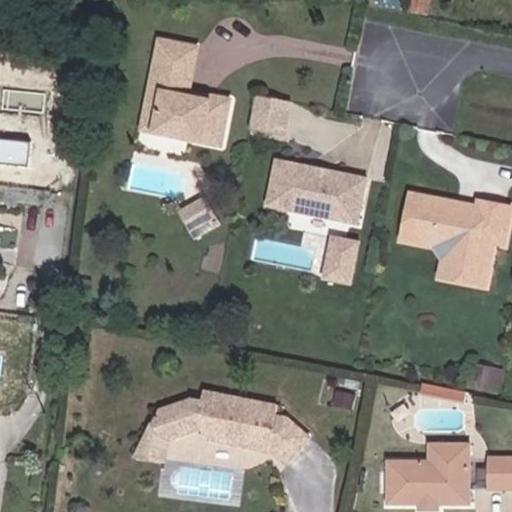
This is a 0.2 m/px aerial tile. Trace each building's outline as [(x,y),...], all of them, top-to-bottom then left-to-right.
[(200,99),(210,50),(173,42),(164,85),(177,88),(167,134),(233,147),(242,103),(222,98),(222,104),(200,99)] [(154,131),(167,134),(177,88),(164,85),(154,131)] [(295,139),(302,105),(268,98),(261,132),(295,139)] [(0,165),(25,168),(27,144),(0,140),(0,165)] [(325,171),(287,164),(277,210),(354,225),(356,213),(371,216),(378,181),(338,174),(338,179),(325,176),(325,171)] [(467,206),(420,198),(411,244),(445,249),(453,261),(452,266),(477,271),(474,286),(496,290),(504,247),(511,248),(511,208),(489,204),(487,213),(483,218),(470,216),(469,215),(466,212),(466,209),(467,206)] [(231,223),(218,200),(194,215),(207,237),(231,223)] [(369,228),(371,216),(356,213),(354,225),(369,228)] [(350,282),(358,241),(331,236),(323,277),(350,282)] [(474,286),(477,271),(452,266),(449,281),(474,286)] [(156,426),(178,443),(206,435),(211,442),(272,454),(289,465),(313,438),(292,419),(278,414),(280,407),(210,391),(207,404),(194,401),(163,412),(156,426)] [(167,461),(178,443),(156,426),(138,454),(167,461)] [(207,441),(211,442),(206,435),(178,443),(186,449),(207,441)] [(435,443),(435,460),(474,460),(474,442),(435,443)] [(511,455),(493,455),(493,488),(511,487),(511,455)] [(475,503),(474,460),(435,460),(393,461),(393,504),(422,503),(443,503),(475,503)]
